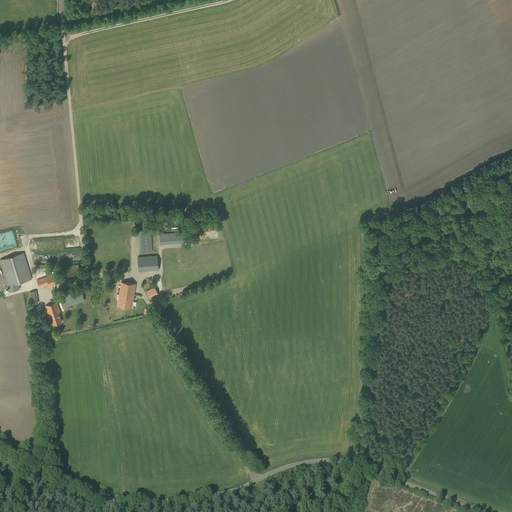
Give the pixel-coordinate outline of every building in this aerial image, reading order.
[(151,230),(139,230),(139,252),(151,252),(151,245),(152,245),(151,234),(151,230)] [(160,233),(161,244),(186,242),(186,231),(160,233)] [(18,283),(32,279),(24,253),(0,259),(0,262),(7,285),(9,292),(20,289),(18,283)] [(157,255),(138,257),(139,271),(158,269),(157,255)] [(81,277),(78,264),(64,267),(67,280),(81,277)] [(61,283),(57,273),(45,278),(44,277),(37,280),(40,288),(49,285),(50,287),(61,283)] [(121,282),(118,306),(132,308),(132,306),(135,306),(135,301),(133,300),(135,284),(121,282)] [(59,293),(63,307),(85,300),(80,286),(59,293)] [(150,297),(159,293),(155,286),(147,290),(150,297)] [(38,303),(36,291),(29,292),(31,304),(38,303)] [(57,302),(45,306),(49,316),(50,315),(54,324),(62,321),(59,314),(61,313),(59,309),(57,302)]
